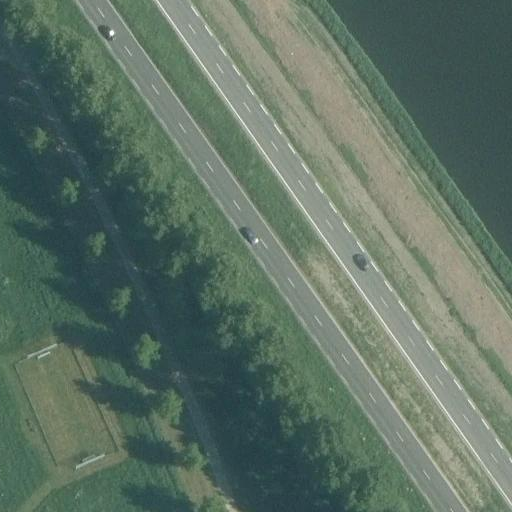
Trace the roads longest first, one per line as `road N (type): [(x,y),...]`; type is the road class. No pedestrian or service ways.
road 1 (trunk): [(92,0),(448,511)]
road 2 (trunk): [(511,481),(173,0)]
